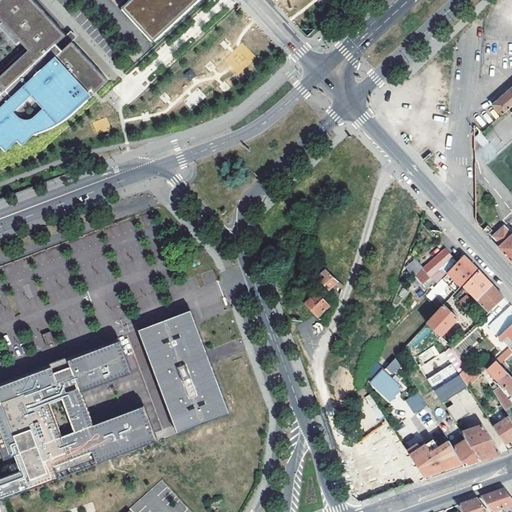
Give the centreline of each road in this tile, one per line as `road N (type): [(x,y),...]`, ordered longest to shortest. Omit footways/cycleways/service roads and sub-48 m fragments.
road 1 (residential): [(315,367),(379,189),(404,161)]
road 2 (secondary): [(245,257),(247,199),(348,103)]
road 3 (secondary): [(320,72),(245,134),(162,165)]
road 4 (secondary): [(162,165),(0,220)]
road 5 (secondary): [(299,411),(245,257)]
road 6 (tertiary): [(404,161),(511,282)]
road 7 (secondary): [(348,103),(461,0)]
road 8 (secondary): [(379,511),(511,465)]
road 9 (unclassified): [(245,257),(162,165)]
